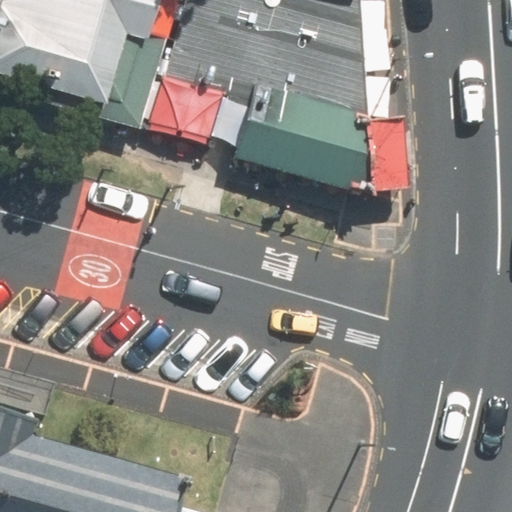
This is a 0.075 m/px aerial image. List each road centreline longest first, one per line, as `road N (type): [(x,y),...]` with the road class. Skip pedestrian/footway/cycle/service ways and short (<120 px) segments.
road 1 (residential): [(481,348),(0,213)]
road 2 (primary): [(482,0),(481,348)]
road 3 (primary): [(481,348),(439,511)]
